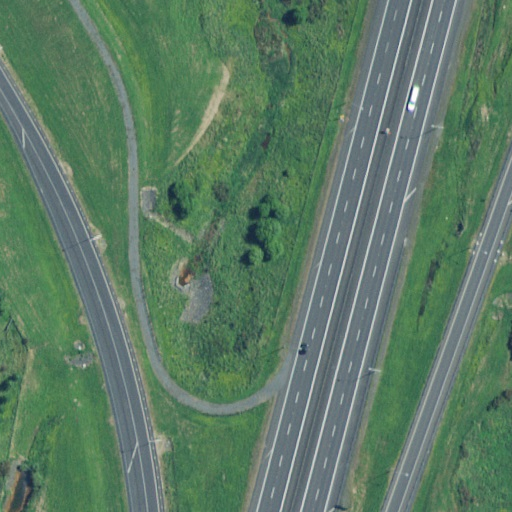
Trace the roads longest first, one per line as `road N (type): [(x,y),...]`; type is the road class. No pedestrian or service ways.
road 1 (motorway): [(267,511),(398,0)]
road 2 (motorway): [(442,0),(312,511)]
road 3 (motorway): [(152,511),(119,336),(71,218),(0,79)]
road 4 (motorway): [(511,176),(390,511)]
